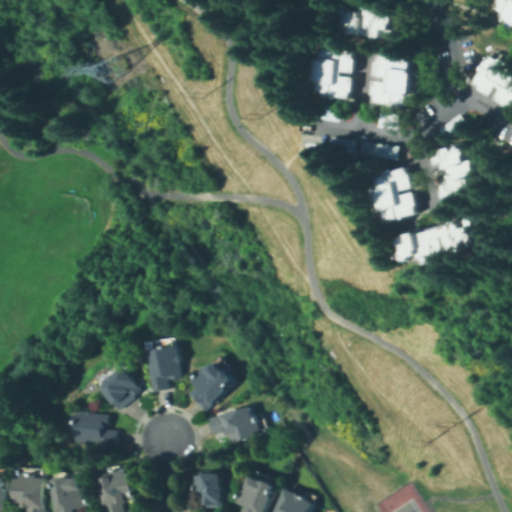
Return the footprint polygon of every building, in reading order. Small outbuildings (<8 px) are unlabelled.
[(511,0),(511,22),(508,20),(510,17),(504,13),(506,9),(503,8),(507,2),(505,1),(505,0),(511,0)] [(389,5),(388,9),(396,10),(396,13),(400,14),(403,18),(402,22),(398,25),(398,29),(403,30),(402,39),(348,32),(349,22),(354,23),(354,18),(352,14),(352,10),(356,8),(361,8),(361,6),(369,7),(370,2),(389,5)] [(345,47),(345,49),(360,51),(359,58),(361,59),(359,73),(347,71),(346,76),(359,78),(357,92),(354,91),(353,99),(339,96),(338,99),(333,98),(334,96),(326,95),(327,93),(321,93),(321,90),(317,90),(318,82),(314,81),(317,57),(321,58),(323,50),(326,50),(327,48),(333,49),(333,47),(341,48),(341,46),(345,47)] [(502,53),(509,58),(511,54),(511,104),(502,98),(508,88),(504,85),(497,96),(485,89),(486,87),(480,84),(488,71),(486,69),(488,65),(490,66),(494,60),(495,61),(498,55),(500,56),(502,53)] [(404,57),(411,58),(411,60),(417,61),(417,63),(421,63),(420,71),(425,71),(421,97),(417,96),(416,104),(412,103),(412,105),(405,104),(405,107),(398,106),(398,107),(392,106),(393,104),(378,102),(379,95),(377,94),(379,80),(391,82),(392,77),(379,76),(381,61),(384,62),(385,55),(399,57),(399,54),(404,55),(404,57)] [(345,107),(343,122),(318,118),(320,103),(345,107)] [(403,115),(401,130),(382,127),(383,112),(403,115)] [(474,126),(453,140),(444,128),(465,113),(474,126)] [(361,140),(359,155),(334,151),(335,137),(361,140)] [(404,146),(402,160),(363,155),(366,140),(404,146)] [(473,148),(475,152),(477,151),(479,160),(485,159),(489,176),(484,178),(486,186),(484,187),(485,191),(483,195),(478,196),(475,194),(470,195),(471,199),(448,206),(433,153),(457,147),(458,152),(463,150),(466,147),(470,145),(473,148)] [(412,167),(413,174),(416,173),(419,187),(407,190),(408,195),(420,191),(424,206),(422,206),(424,213),(410,217),(410,219),(405,221),(405,219),(398,221),(398,219),(391,220),(390,218),(387,219),(385,212),(381,213),(374,189),(378,188),(376,181),(380,180),(379,178),(386,176),(385,173),(393,171),(393,170),(397,169),(397,171),(412,167)] [(477,243),(478,245),(460,250),(459,248),(453,250),(448,257),(442,253),(435,255),(437,262),(428,265),(426,260),(418,262),(418,260),(414,261),(410,259),(408,254),(411,251),(409,245),(405,247),(402,237),(479,217),(482,226),(477,227),(478,232),(482,235),(483,239),(481,242),(477,243)] [(182,346),(186,378),(176,379),(175,378),(172,378),(173,389),(157,392),(151,350),(182,346)] [(219,361),(230,372),(232,370),(238,376),(236,378),(240,382),(210,412),(192,394),(200,387),(195,382),(205,371),(204,370),(211,365),(213,367),(219,361)] [(129,367),(147,390),(138,397),(137,396),(135,398),(136,400),(123,410),(106,388),(112,384),(109,380),(118,374),(118,375),(129,367)] [(255,405),(258,415),(261,414),(264,425),(263,426),(265,431),(261,432),(262,437),(235,445),(232,436),(230,436),(228,432),(217,435),(213,418),(255,405)] [(114,415),(113,426),(111,426),(111,428),(122,430),(120,447),(78,442),(80,423),(77,423),(77,418),(80,418),(81,410),(89,411),(98,411),(98,413),(114,415)] [(122,468),(122,469),(131,468),(132,473),(138,472),(140,490),(141,490),(142,496),(141,496),(141,500),(131,501),(132,504),(128,505),(129,511),(110,511),(106,474),(116,473),(115,470),(117,468),(122,468)] [(41,477),(51,478),(49,511),(31,511),(32,506),(18,505),(20,478),(24,478),(25,474),(34,473),(41,473),(41,477)] [(227,473),(227,486),(228,486),(228,503),(220,502),(220,505),(209,505),(209,494),(198,494),(199,484),(200,474),(208,474),(208,473),(227,473)] [(267,479),(271,481),(272,480),(280,484),(279,485),(283,487),(270,511),(244,511),(247,505),(240,502),(249,482),(253,484),(257,475),(267,479)] [(73,476),(73,478),(87,477),(88,486),(93,486),(94,498),(96,504),(94,504),(95,508),(86,509),(86,511),(62,511),(59,479),(63,479),(62,477),(73,476)] [(0,511),(0,477),(13,478),(10,511),(0,511)] [(318,503),(313,511),(278,511),(290,487),(313,498),(313,500),(318,503)]
